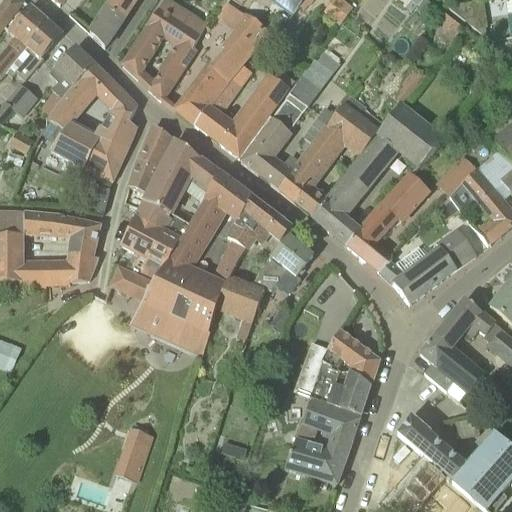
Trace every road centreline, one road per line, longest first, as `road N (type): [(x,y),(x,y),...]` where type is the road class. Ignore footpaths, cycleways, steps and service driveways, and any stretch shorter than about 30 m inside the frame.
road 1 (residential): [(413,331),(377,292),(153,109)]
road 2 (residential): [(153,109),(106,241),(95,312),(105,340)]
road 3 (residential): [(345,511),(398,352),(413,331)]
road 4 (residential): [(153,109),(35,0)]
road 5 (residential): [(413,331),(511,245)]
